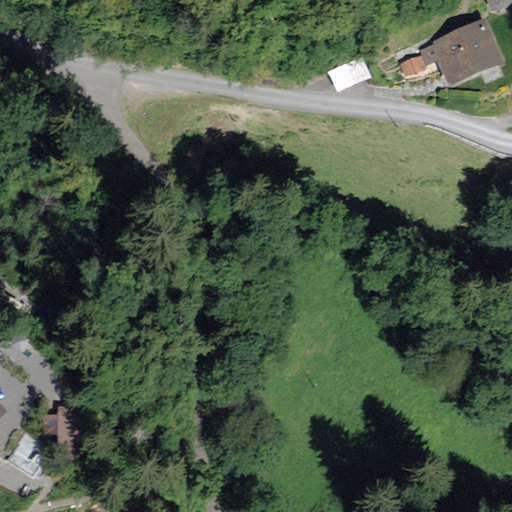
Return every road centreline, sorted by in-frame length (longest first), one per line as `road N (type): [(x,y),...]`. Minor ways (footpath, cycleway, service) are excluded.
road 1 (residential): [(0,34),(86,65),(404,110),(511,142)]
road 2 (track): [(219,511),(200,417),(209,254),(187,204),(96,90),(101,67)]
